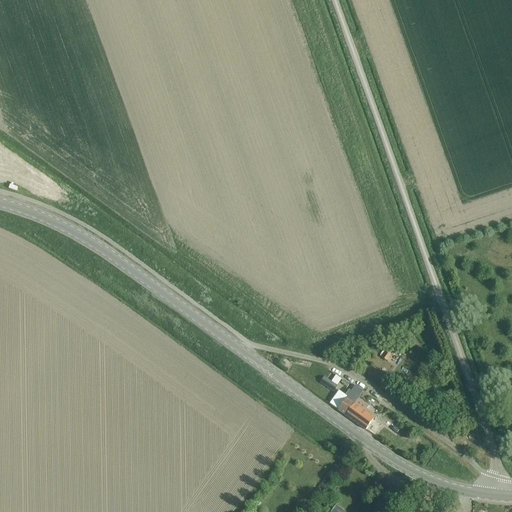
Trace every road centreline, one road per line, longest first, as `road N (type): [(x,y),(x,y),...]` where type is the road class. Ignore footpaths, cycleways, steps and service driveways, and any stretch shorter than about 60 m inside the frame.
road 1 (secondary): [(467,492),(376,450),(78,234),(0,203)]
road 2 (unclassified): [(499,497),(492,447),(332,0)]
